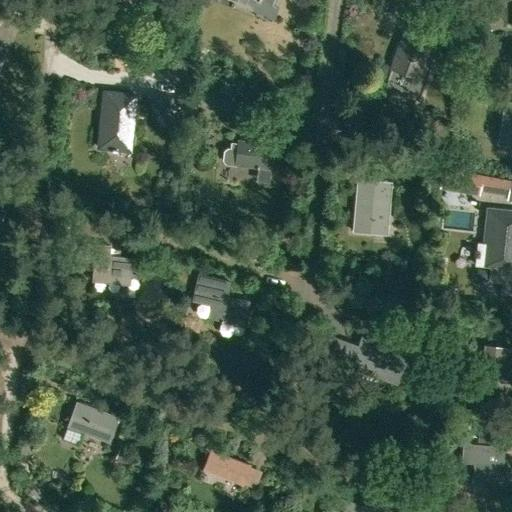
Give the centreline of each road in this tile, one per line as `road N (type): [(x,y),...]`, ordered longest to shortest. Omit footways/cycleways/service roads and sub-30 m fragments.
road 1 (unknown): [(341,0),(308,411)]
road 2 (unknown): [(53,0),(20,354)]
